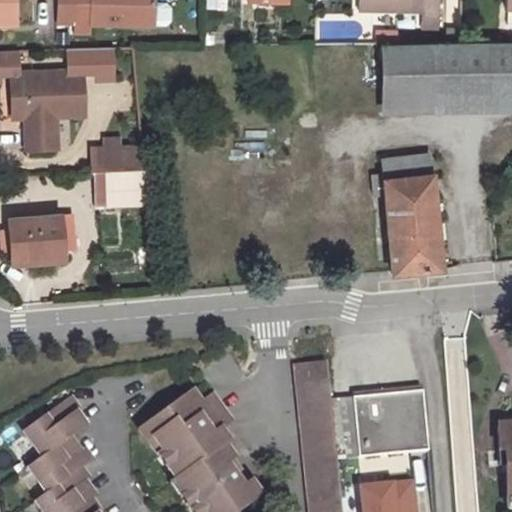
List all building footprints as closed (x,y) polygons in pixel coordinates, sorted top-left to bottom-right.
[(0,0),(0,27),(18,27),(16,0),(0,0)] [(77,28),(76,0),(58,0),(58,27),(77,28)] [(155,0),(76,0),(77,28),(155,28),(172,28),(172,4),(155,4),(155,0)] [(355,0),(355,11),(420,9),(420,18),(437,17),(436,0),(355,0)] [(388,112),(511,108),(511,38),(386,41),(388,112)] [(24,50),(0,50),(0,80),(7,81),(7,118),(30,117),(30,130),(22,129),(22,150),(52,149),(52,117),(79,117),(79,73),(24,74),(24,50)] [(383,179),(432,175),(430,156),(413,157),(411,149),(402,142),(398,140),(380,142),(383,179)] [(292,144),(221,152),(230,228),(300,220),(292,144)] [(108,156),(142,155),(141,147),(107,148),(108,156)] [(144,173),(142,155),(108,156),(108,174),(144,173)] [(148,208),(144,173),(108,174),(94,175),(97,210),(148,208)] [(443,269),(432,175),(383,179),(372,181),(374,195),(384,195),(393,273),(443,269)] [(11,230),(3,231),(5,256),(12,255),(13,262),(67,258),(67,253),(77,252),(74,217),(72,215),(10,220),(11,230)] [(342,511),(327,362),(295,364),(310,511),(342,511)] [(425,389),(357,392),(361,451),(428,447),(425,389)] [(29,455),(31,460),(16,470),(19,477),(28,468),(45,490),(34,498),(43,511),(96,511),(95,510),(99,508),(91,494),(95,489),(85,476),(89,472),(82,462),(92,454),(83,441),(79,445),(70,432),(83,421),(74,408),(77,403),(68,392),(21,427),(38,449),(29,455)] [(361,451),(357,392),(333,392),(338,453),(361,451)] [(155,440),(150,444),(169,471),(175,467),(183,478),(179,483),(185,493),(181,496),(192,511),(240,511),(260,498),(224,448),(229,445),(220,433),(208,417),(218,409),(212,399),(200,406),(192,396),(147,429),(155,440)] [(218,409),(208,417),(220,433),(231,425),(218,409)] [(511,425),(498,426),(497,453),(504,452),(507,508),(511,507),(511,425)] [(155,440),(147,429),(141,434),(150,444),(155,440)] [(175,467),(169,471),(175,481),(171,485),(181,496),(185,493),(179,483),(183,478),(175,467)] [(416,511),(412,475),(362,481),(364,511),(416,511)]
